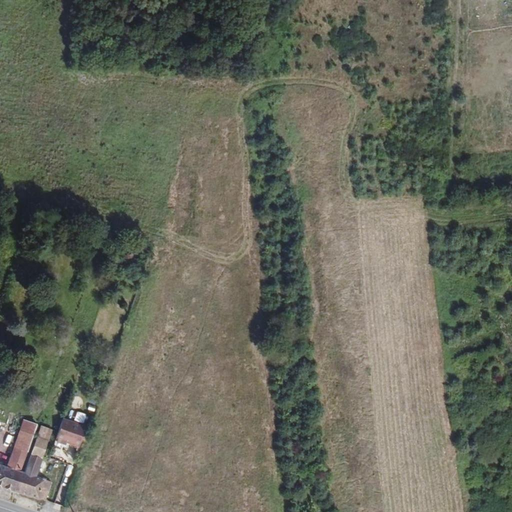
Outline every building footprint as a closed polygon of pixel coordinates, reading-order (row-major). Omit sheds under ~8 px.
[(86,426),(63,418),(57,438),(79,446),(86,426)] [(18,427),(32,432),(35,425),(21,420),(18,427)] [(35,446),(45,450),(52,430),(41,426),(35,446)] [(4,466),(19,471),(32,432),(18,427),(4,466)] [(43,458),(45,450),(35,446),(32,455),(43,458)] [(0,486),(15,491),(21,472),(19,471),(4,466),(0,465),(0,486)] [(21,493),(27,474),(25,473),(21,472),(15,491),(21,493)] [(21,493),(50,503),(55,484),(27,474),(21,493)]
